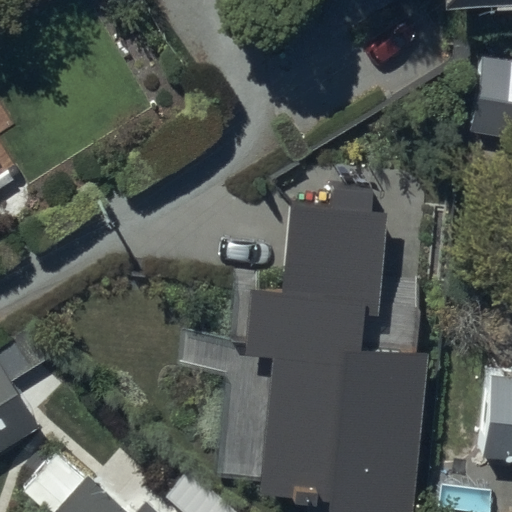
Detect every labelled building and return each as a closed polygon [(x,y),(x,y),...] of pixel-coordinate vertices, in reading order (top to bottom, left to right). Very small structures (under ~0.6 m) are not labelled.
[(511,0),(436,0),(436,9),(489,8),(489,14),(511,14),(511,0)] [(511,60),(475,55),(463,132),(511,139),(511,60)] [(331,210),(293,206),(284,295),(257,292),(251,351),(278,353),(263,498),(329,505),(328,511),(417,511),(433,353),(363,345),(365,318),(381,319),(392,212),(372,210),(374,188),(333,184),(331,210)] [(91,319),(55,362),(139,432),(174,389),(91,319)] [(511,460),(511,373),(483,371),(474,457),(511,460)] [(0,450),(34,428),(0,372),(0,450)] [(185,451),(158,481),(192,511),(248,511),(251,510),(185,451)] [(147,511),(140,506),(134,511),(125,511),(83,475),(80,478),(51,453),(17,493),(39,511),(147,511)]
